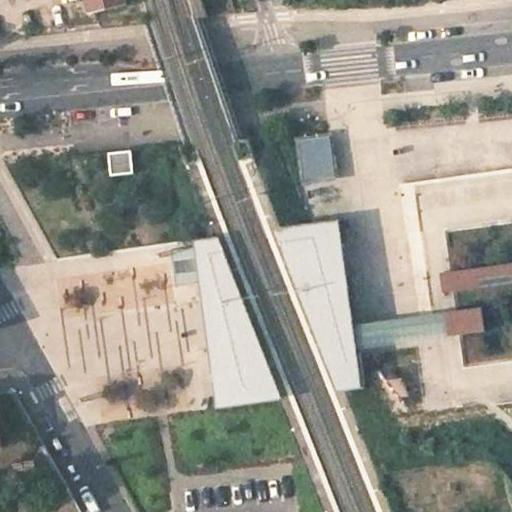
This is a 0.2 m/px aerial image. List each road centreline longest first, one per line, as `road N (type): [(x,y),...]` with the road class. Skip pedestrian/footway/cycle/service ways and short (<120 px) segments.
road 1 (secondary): [(0,98),(272,70)]
road 2 (secondary): [(272,70),(511,45)]
road 3 (tertiary): [(25,354),(116,511)]
